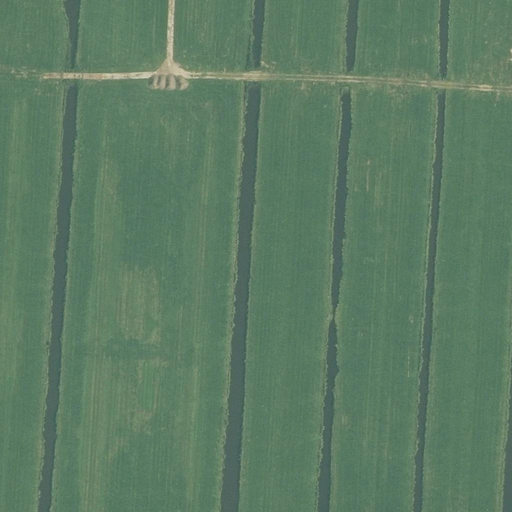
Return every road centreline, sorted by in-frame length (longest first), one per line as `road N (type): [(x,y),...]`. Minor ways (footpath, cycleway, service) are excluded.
road 1 (track): [(511,90),(158,76)]
road 2 (track): [(0,72),(158,76),(168,68),(171,0)]
